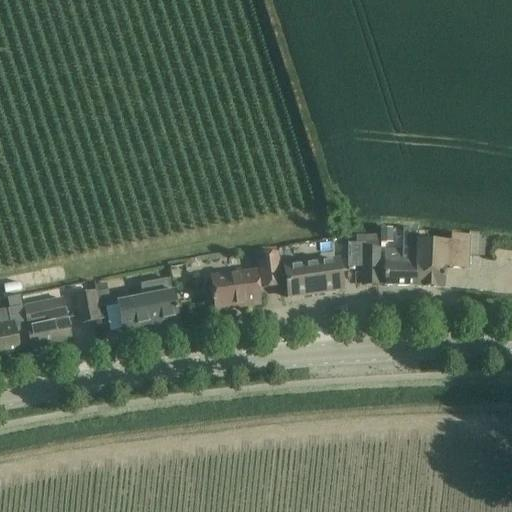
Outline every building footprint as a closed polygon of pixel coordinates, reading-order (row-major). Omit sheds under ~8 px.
[(391,231),(381,231),(381,243),(391,244),(391,231)] [(385,268),(384,287),(416,288),(417,244),(416,244),(417,231),(402,231),(402,253),(385,253),(385,268)] [(417,244),(416,288),(443,289),(443,280),(445,280),(445,276),(443,276),(443,267),(450,267),(450,269),(467,270),(467,257),(483,258),(485,236),(468,234),(468,239),(450,238),(450,247),(426,246),(426,245),(417,244)] [(378,287),(378,267),(378,251),(366,250),(366,246),(340,246),(340,258),(348,258),(348,269),(364,269),(364,287),(378,287)] [(275,249),(260,251),(261,258),(276,256),(275,249)] [(282,287),(278,255),(276,256),(261,258),(256,258),(260,290),(282,287)] [(341,291),(338,271),(337,263),(298,269),(299,275),(287,277),(289,298),(341,291)] [(259,305),(255,273),(211,279),(214,300),(211,300),(212,304),(214,304),(215,310),(259,305)] [(123,332),(178,321),(171,283),(144,288),(146,298),(117,304),(123,332)] [(410,305),(412,294),(385,289),(383,300),(410,305)] [(96,294),(95,294),(96,302),(98,309),(110,306),(108,291),(96,294)] [(74,298),(75,306),(79,326),(100,321),(98,309),(96,302),(95,294),(74,298)] [(20,298),(7,301),(9,312),(22,309),(20,298)] [(27,331),(31,351),(70,342),(61,301),(22,309),(27,331)] [(108,348),(120,345),(116,321),(104,323),(108,348)] [(4,333),(0,333),(0,357),(19,353),(16,333),(10,334),(10,333),(5,334),(4,333)]
